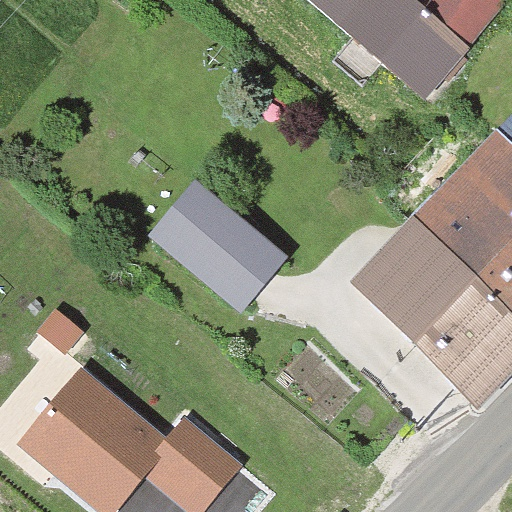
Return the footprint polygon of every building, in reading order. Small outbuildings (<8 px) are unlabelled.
[(308,0),(416,95),(460,47),(405,0),(308,0)] [(493,0),(405,0),(460,47),(499,5),(493,0)] [(511,133),(502,145),(511,154),(511,133)] [(511,325),(511,154),(502,145),(416,233),(511,325)] [(197,191),(155,240),(235,306),(276,259),(247,233),(197,191)] [(475,408),(511,368),(511,325),(416,233),(357,296),(465,399),(475,408)] [(200,511),(208,511),(255,456),(193,405),(173,429),(87,358),(21,437),(110,511),(118,511),(152,472),(200,511)]
